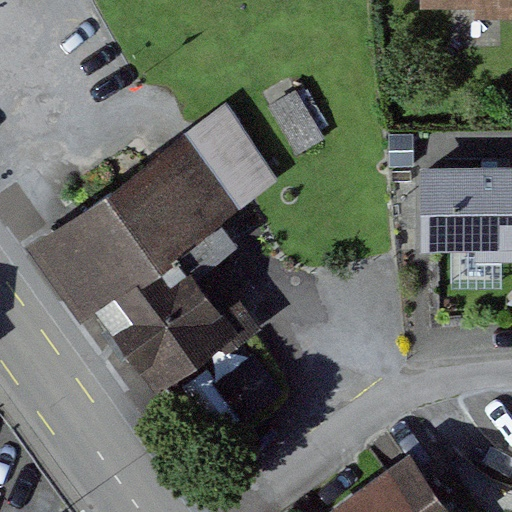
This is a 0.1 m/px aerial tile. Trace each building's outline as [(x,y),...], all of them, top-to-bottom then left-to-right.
[(511,0),(430,0),(431,12),(511,11),(511,0)] [(299,144),(324,134),(307,89),(282,99),(299,144)] [(290,189),(234,115),(59,248),(177,404),(269,334),(207,252),(290,189)] [(511,166),(434,168),(435,253),(511,251),(511,166)] [(451,511),(414,466),(357,511),(451,511)]
